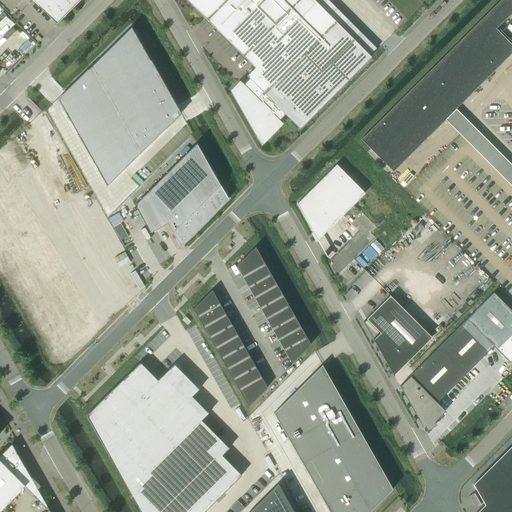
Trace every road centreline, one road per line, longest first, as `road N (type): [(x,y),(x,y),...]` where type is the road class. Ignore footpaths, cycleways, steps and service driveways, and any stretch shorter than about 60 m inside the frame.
road 1 (unclassified): [(440,493),(266,184)]
road 2 (unclassified): [(33,414),(266,184)]
road 3 (unclassified): [(266,184),(452,0)]
road 4 (unclassified): [(266,184),(159,0)]
road 5 (unclassified): [(0,102),(106,0)]
